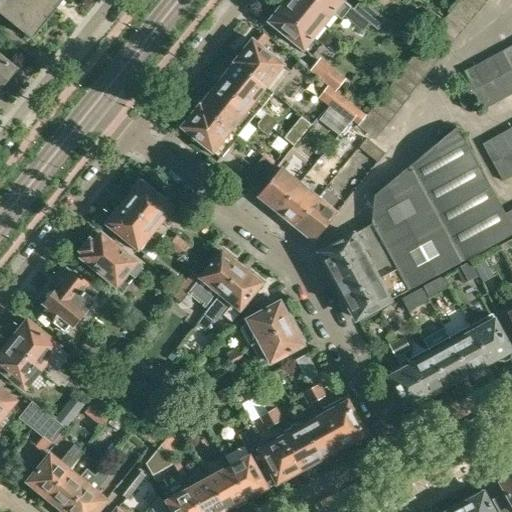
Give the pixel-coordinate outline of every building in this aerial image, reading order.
[(0,0),(0,15),(33,42),(34,39),(33,38),(55,11),(57,12),(58,10),(57,9),(63,1),(64,2),(66,0),(0,0)] [(323,26),(290,0),(288,0),(270,23),(312,57),(321,45),(313,39),(323,26)] [(342,0),(290,0),(323,26),(334,14),(341,20),(352,8),(342,0)] [(378,30),(386,19),(362,0),(360,0),(353,9),(378,30)] [(459,0),(452,9),(469,22),(476,13),(459,0)] [(478,0),(459,0),(476,13),(483,4),(478,0)] [(452,9),(445,18),(462,31),(469,22),(452,9)] [(419,23),(432,33),(442,21),(429,10),(419,23)] [(0,47),(4,52),(18,38),(0,18),(0,47)] [(445,18),(438,27),(454,40),(462,31),(445,18)] [(438,27),(430,36),(447,49),(454,40),(438,27)] [(430,36),(423,45),(440,58),(447,49),(430,36)] [(235,62),(236,63),(273,93),(291,71),(252,40),(235,62)] [(423,45),(416,54),(432,67),(440,58),(423,45)] [(511,45),(502,50),(511,68),(511,45)] [(511,69),(511,68),(502,50),(493,55),(503,74),(511,69)] [(416,54),(409,63),(425,76),(432,67),(416,54)] [(503,74),(493,55),(483,60),(494,79),(503,74)] [(0,91),(16,71),(0,57),(0,91)] [(334,91),(346,79),(321,57),(310,69),(334,91)] [(494,79),(483,60),(474,65),(484,84),(494,79)] [(236,63),(219,85),(255,115),(273,93),(236,63)] [(409,63),(401,72),(418,85),(425,76),(409,63)] [(474,89),(484,84),(474,65),(465,70),(469,80),(474,89)] [(511,69),(503,74),(511,90),(511,69)] [(401,72),(394,81),(411,94),(418,85),(401,72)] [(511,93),(511,90),(503,74),(494,79),(504,98),(511,93)] [(494,79),(484,84),(494,103),(504,98),(494,79)] [(453,89),(458,98),(473,90),(474,89),(469,80),(453,89)] [(394,81),(387,90),(403,103),(411,94),(394,81)] [(484,84),(474,89),(473,90),(478,100),(483,110),(494,103),(484,84)] [(219,85),(201,106),(238,136),(255,115),(219,85)] [(364,114),(327,86),(318,98),(329,106),(338,113),(350,122),(351,121),(356,124),(364,114)] [(387,90),(379,99),(396,112),(403,103),(387,90)] [(463,108),(478,100),(473,90),(458,98),(463,108)] [(290,107),(295,100),(284,91),(278,98),(290,107)] [(379,99),(372,108),(389,122),(396,112),(379,99)] [(238,136),(201,106),(201,107),(199,105),(181,128),(220,159),(238,136)] [(319,118),(327,125),(338,113),(329,106),(319,118)] [(365,117),(381,131),(389,122),(372,108),(365,117)] [(266,112),(261,119),(273,129),(278,122),(266,112)] [(273,129),(261,119),(256,125),(268,135),(273,129)] [(511,233),(511,228),(504,214),(456,127),(377,195),(373,224),(353,235),(389,301),(511,233)] [(511,152),(511,151),(511,129),(511,128),(501,133),(511,152)] [(502,157),(511,152),(501,133),(492,138),(502,157)] [(367,138),(359,148),(377,162),(385,153),(367,138)] [(493,162),(502,157),(492,138),(482,143),(493,162)] [(511,174),(511,152),(502,157),(511,174)] [(255,187),(274,164),(263,156),(245,179),(255,187)] [(503,181),(511,175),(511,174),(502,157),(493,162),(503,181)] [(260,197),(278,212),(300,184),(282,169),(260,197)] [(134,192),(125,204),(163,234),(180,213),(139,180),(131,189),(134,192)] [(300,184),(278,212),(297,227),(319,199),(300,184)] [(319,199),(297,227),(315,241),(337,214),(319,199)] [(163,234),(125,204),(120,210),(119,209),(107,223),(146,254),(163,234)] [(135,277),(143,268),(102,234),(94,244),(91,241),(81,252),(85,255),(83,258),(117,286),(129,272),(135,277)] [(171,241),(183,251),(187,245),(175,235),(171,241)] [(389,301),(353,235),(321,252),(357,319),(389,301)] [(178,256),(183,251),(171,241),(166,247),(178,256)] [(181,302),(187,293),(205,307),(217,291),(220,293),(204,314),(197,322),(198,323),(242,268),(219,249),(210,260),(213,263),(202,276),(193,270),(173,295),(181,302)] [(483,256),(473,262),(480,275),(484,281),(494,276),(483,256)] [(480,275),(473,262),(456,271),(463,284),(480,275)] [(242,268),(198,323),(205,329),(212,320),(214,322),(230,301),(241,310),(262,284),(242,268)] [(91,299),(96,293),(90,287),(91,285),(75,272),(73,274),(67,269),(59,279),(61,281),(39,308),(55,320),(53,323),(65,332),(71,325),(73,327),(94,302),(91,299)] [(434,280),(423,286),(429,297),(440,291),(434,280)] [(426,295),(422,287),(402,298),(403,300),(406,306),(426,295)] [(284,300),(247,320),(242,326),(253,345),(292,324),(288,316),(291,314),(284,300)] [(482,321),(472,327),(491,363),(498,359),(499,361),(501,360),(503,360),(505,361),(510,358),(511,354),(511,353),(511,350),(492,315),(482,321)] [(28,322),(11,344),(40,368),(41,367),(49,373),(48,374),(61,384),(61,383),(74,394),(81,385),(60,368),(70,356),(28,322)] [(292,324),(253,345),(264,366),(307,343),(299,329),(296,331),(292,324)] [(472,327),(451,338),(470,374),(471,374),(473,375),(480,371),(481,368),(491,363),(472,327)] [(444,329),(423,340),(429,350),(430,350),(449,386),(451,385),(453,386),(459,382),(460,380),(470,374),(451,338),(449,339),(444,329)] [(404,335),(396,339),(404,353),(412,349),(404,335)] [(404,353),(396,339),(389,343),(396,357),(404,353)] [(40,368),(11,344),(0,357),(0,369),(24,388),(40,368)] [(228,356),(231,362),(241,357),(238,350),(228,356)] [(430,350),(429,350),(409,362),(428,397),(449,386),(430,350)] [(307,381),(319,375),(307,353),(296,359),(307,381)] [(241,357),(231,362),(235,368),(245,363),(241,357)] [(428,397),(409,362),(387,374),(407,409),(409,408),(411,410),(413,411),(415,411),(417,411),(419,410),(420,408),(421,407),(421,405),(421,402),(428,397)] [(320,383),(310,388),(317,400),(326,395),(320,383)] [(0,426),(3,429),(14,416),(8,411),(16,402),(0,388),(0,426)] [(317,400),(310,388),(303,391),(309,404),(317,400)] [(345,397),(322,409),(343,446),(365,433),(345,397)] [(95,402),(85,414),(102,428),(112,416),(95,402)] [(123,409),(115,404),(111,410),(119,414),(123,409)] [(276,405),(267,410),(274,423),(283,418),(276,405)] [(74,417),(62,408),(54,418),(56,420),(66,427),(74,417)] [(322,409),(300,421),(321,458),(343,446),(322,409)] [(274,423),(267,410),(259,415),(266,428),(274,423)] [(53,444),(66,427),(45,411),(32,426),(53,444)] [(117,430),(122,423),(113,416),(108,423),(117,430)] [(300,421),(280,433),(300,469),(321,458),(300,421)] [(251,455),(230,466),(247,498),(268,486),(260,471),(269,466),(257,445),(249,429),(240,434),(251,455)] [(257,445),(269,466),(277,482),(300,469),(280,433),(257,445)] [(29,482),(48,497),(69,471),(68,470),(83,452),(73,444),(58,463),(50,456),(29,482)] [(230,466),(209,478),(227,509),(247,498),(230,466)] [(127,499),(146,475),(135,467),(116,491),(127,499)] [(69,471),(48,497),(66,511),(101,468),(100,468),(86,485),(69,471)] [(101,468),(66,511),(96,511),(106,501),(95,492),(109,475),(101,468)] [(503,482),(500,483),(511,505),(511,476),(509,475),(503,478),(503,482)] [(209,478),(188,489),(200,511),(221,511),(227,509),(209,478)] [(200,511),(188,489),(166,501),(171,511),(200,511)] [(470,500),(460,505),(464,511),(493,511),(483,492),(480,494),(476,493),(471,496),(470,500)] [(498,511),(511,511),(502,494),(492,499),(498,511)] [(153,511),(167,511),(159,495),(150,506),(153,511)]
